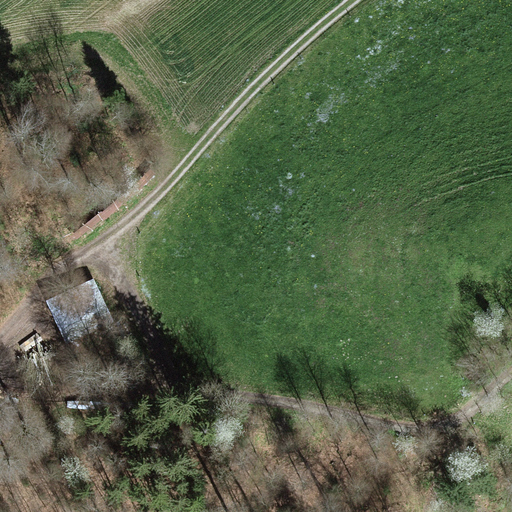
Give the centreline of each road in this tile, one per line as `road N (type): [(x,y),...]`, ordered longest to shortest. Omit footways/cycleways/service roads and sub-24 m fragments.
road 1 (track): [(511,374),(455,419),(426,427),(158,387),(144,377),(83,251)]
road 2 (track): [(83,251),(168,185),(236,105),(353,0)]
